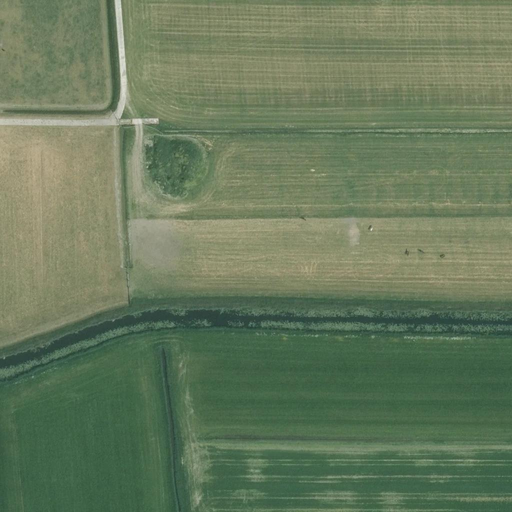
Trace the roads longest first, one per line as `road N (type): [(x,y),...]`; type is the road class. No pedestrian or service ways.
road 1 (track): [(156,121),(0,122)]
road 2 (track): [(117,0),(123,88),(112,122)]
